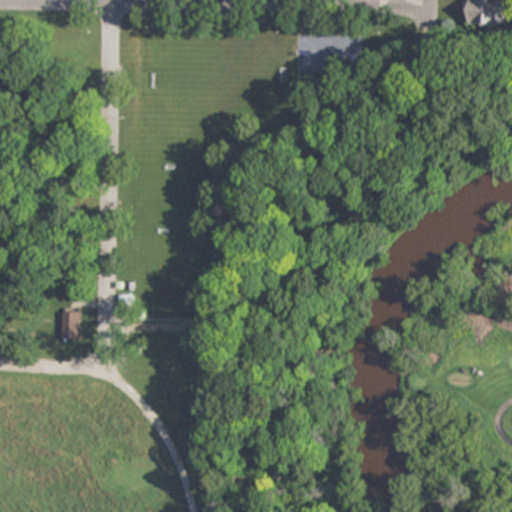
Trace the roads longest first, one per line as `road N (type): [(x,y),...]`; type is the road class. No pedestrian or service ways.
road 1 (residential): [(430,6),(0,0)]
road 2 (residential): [(107,294),(113,2)]
road 3 (residential): [(107,294),(106,349),(98,363),(0,363)]
